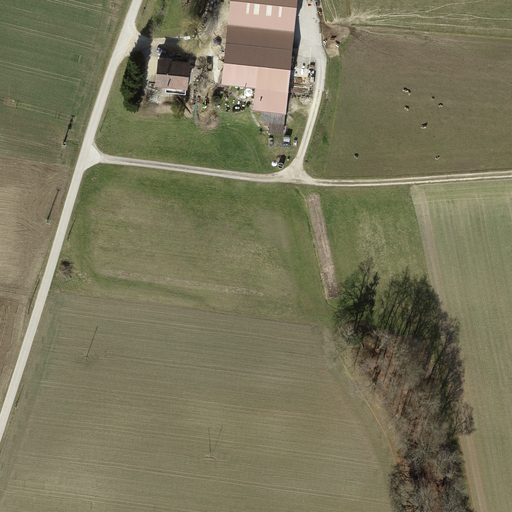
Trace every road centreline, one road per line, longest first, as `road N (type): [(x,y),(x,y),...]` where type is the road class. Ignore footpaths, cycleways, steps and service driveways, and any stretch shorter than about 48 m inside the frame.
road 1 (unclassified): [(0,446),(86,146),(138,0)]
road 2 (track): [(84,154),(342,184),(511,173)]
